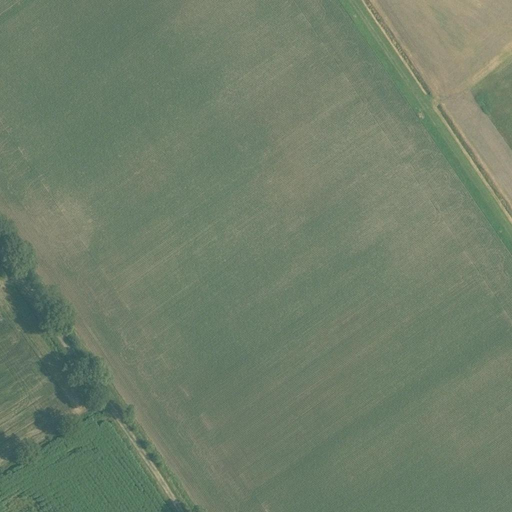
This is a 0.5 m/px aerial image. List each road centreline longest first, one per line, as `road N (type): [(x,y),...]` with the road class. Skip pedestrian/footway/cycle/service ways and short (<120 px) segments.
road 1 (track): [(182,511),(0,244)]
road 2 (track): [(351,0),(511,238)]
